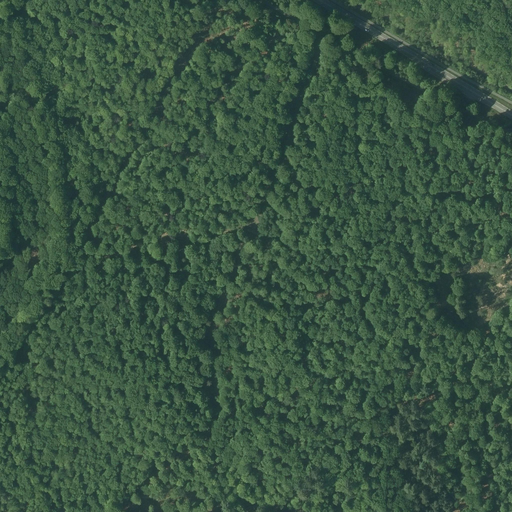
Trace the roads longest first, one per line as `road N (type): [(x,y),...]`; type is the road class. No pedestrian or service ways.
road 1 (track): [(0,294),(184,226),(256,230),(371,425),(380,511)]
road 2 (track): [(110,502),(211,426),(216,315),(315,46),(340,5)]
road 3 (track): [(335,511),(209,490),(157,492),(90,511)]
road 4 (primary): [(319,0),(511,114)]
road 5 (track): [(511,384),(438,389),(364,414)]
